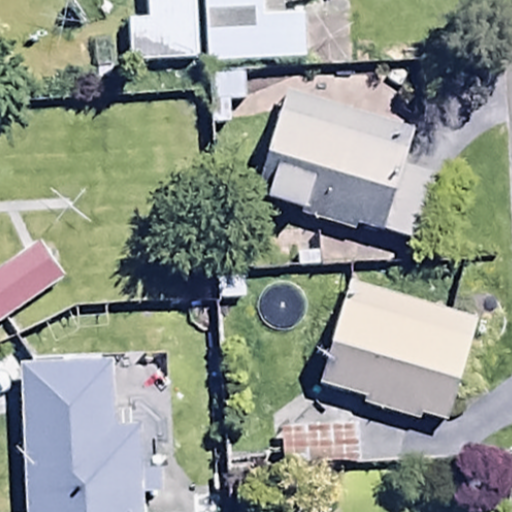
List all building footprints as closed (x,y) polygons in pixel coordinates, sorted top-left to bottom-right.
[(199,0),(202,70),(302,67),(300,19),(274,20),(273,0),(199,0)] [(279,166),(268,208),(422,249),(438,187),(397,176),(408,134),(279,100),(263,162),(279,166)] [(0,324),(62,281),(39,248),(0,275),(0,324)] [(476,326),(346,285),(314,389),(364,405),(361,411),(417,429),(419,422),(444,430),(476,326)] [(137,511),(133,418),(112,419),(110,372),(18,375),(23,511),(137,511)]
